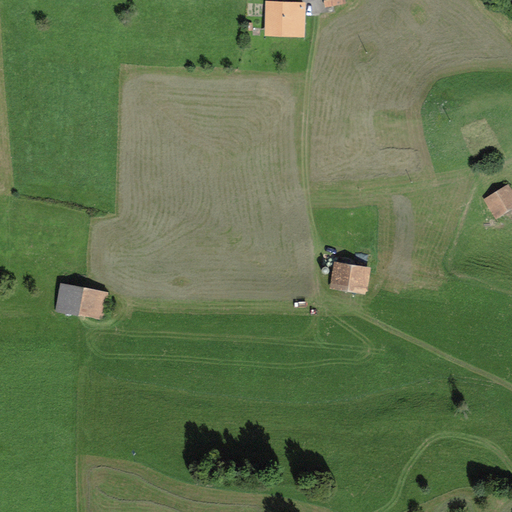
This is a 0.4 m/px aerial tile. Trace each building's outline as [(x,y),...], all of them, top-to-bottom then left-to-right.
[(290,0),(273,0),(274,1),(267,1),(266,36),(307,37),(308,1),(291,1),(290,0)] [(511,207),(511,188),(509,183),(484,198),(496,217),(511,207)] [(372,266),(334,260),(330,288),(366,294),(366,291),(368,291),(372,266)] [(324,273),(327,273),(329,272),(331,270),(330,267),(327,265),(325,265),(322,267),(322,270),(324,273)] [(85,286),(61,282),(55,310),(80,315),(85,286)] [(109,290),(85,286),(80,315),(104,319),(109,290)]
